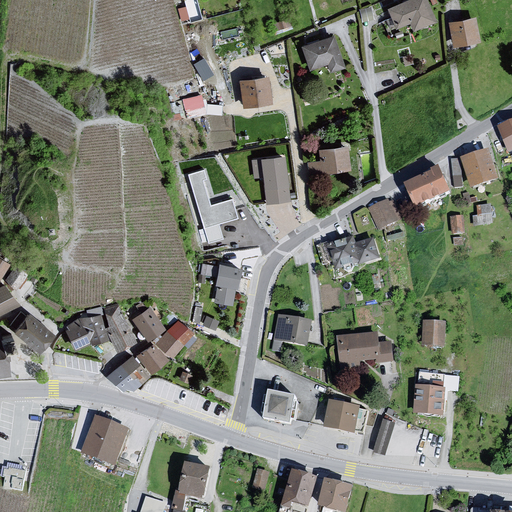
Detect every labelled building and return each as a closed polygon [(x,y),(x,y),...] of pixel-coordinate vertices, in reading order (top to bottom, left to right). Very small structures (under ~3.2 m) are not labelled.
[(424,0),(406,0),(384,9),(396,30),(407,25),(412,33),(434,23),(424,0)] [(185,4),(179,6),(181,18),(188,17),(185,4)] [(474,18),(446,23),(450,46),(478,42),(474,18)] [(329,37),(298,46),(306,71),(325,65),(328,72),(341,67),(329,37)] [(202,77),(213,72),(205,55),(194,61),(202,77)] [(265,78),(236,80),(240,107),(270,105),(265,78)] [(201,97),(181,101),(187,118),(206,116),(201,97)] [(511,121),(498,127),(509,152),(511,150),(511,121)] [(346,148),(316,149),(317,161),(306,163),(310,176),(348,173),(346,148)] [(486,153),(458,160),(469,190),(496,181),(486,153)] [(281,158),(249,160),(252,180),(259,179),(260,190),(263,190),(264,206),(289,203),(287,186),(284,186),(281,158)] [(436,169),(400,186),(410,210),(449,195),(436,169)] [(203,171),(187,175),(203,230),(236,220),(230,202),(209,207),(201,181),(205,180),(203,171)] [(389,201),(367,211),(377,231),(399,222),(389,201)] [(475,203),(476,223),(493,222),(493,203),(475,203)] [(462,213),(451,216),(455,233),(466,230),(462,213)] [(352,239),(325,246),(333,272),(356,267),(353,247),(352,239)] [(372,241),(353,247),(356,267),(379,263),(372,241)] [(237,271),(213,264),(211,286),(215,286),(212,303),(231,307),(237,271)] [(2,288),(0,288),(0,315),(18,308),(2,288)] [(113,307),(99,311),(102,325),(100,329),(114,351),(130,344),(113,307)] [(145,307),(127,320),(142,341),(160,329),(145,307)] [(22,313),(6,331),(36,353),(50,336),(22,313)] [(205,314),(203,322),(216,325),(218,317),(205,314)] [(74,319),(60,329),(69,351),(101,339),(100,329),(97,316),(74,319)] [(311,326),(276,318),(272,345),(306,351),(311,326)] [(162,334),(153,345),(168,360),(182,345),(185,349),(194,340),(176,323),(162,334)] [(444,325),(421,324),(421,348),(443,349),(444,325)] [(6,337),(0,337),(0,376),(4,376),(1,351),(9,350),(6,337)] [(377,337),(336,341),(340,374),(359,372),(358,365),(378,364),(379,367),(392,366),(391,346),(378,347),(377,337)] [(149,345),(133,357),(150,377),(164,361),(149,345)] [(128,357),(104,376),(111,388),(128,396),(146,376),(128,357)] [(442,391),(413,388),(411,416),(440,419),(442,391)] [(297,402),(262,394),(260,421),(289,428),(297,402)] [(358,410),(328,405),(321,430),(352,438),(358,410)] [(384,417),(374,450),(386,454),(396,421),(384,417)] [(127,435),(93,419),(80,456),(113,470),(127,435)] [(24,478),(27,469),(9,464),(6,473),(24,478)] [(209,472),(180,467),(174,497),(205,501),(209,472)] [(252,485),(265,489),(271,471),(258,467),(252,485)] [(314,480),(287,473),(278,510),(284,511),(288,511),(289,506),(306,510),(314,480)] [(346,511),(352,490),(320,482),(315,509),(332,511),(346,511)]
